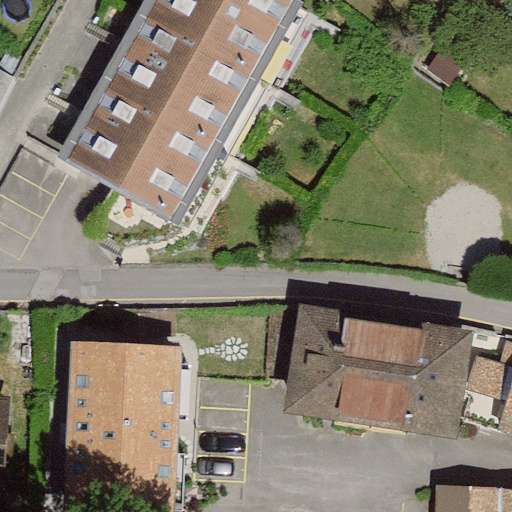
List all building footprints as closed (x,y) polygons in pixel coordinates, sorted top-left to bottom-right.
[(285,8),(270,0),(157,0),(72,161),(175,216),(285,8)] [(0,66),(0,109),(18,76),(0,66)] [(481,332),(313,308),(298,411),(465,434),(481,332)] [(161,511),(174,351),(73,343),(60,511),(161,511)] [(15,405),(0,403),(0,497),(8,499),(15,405)] [(442,511),(511,511),(511,501),(443,492),(442,511)]
